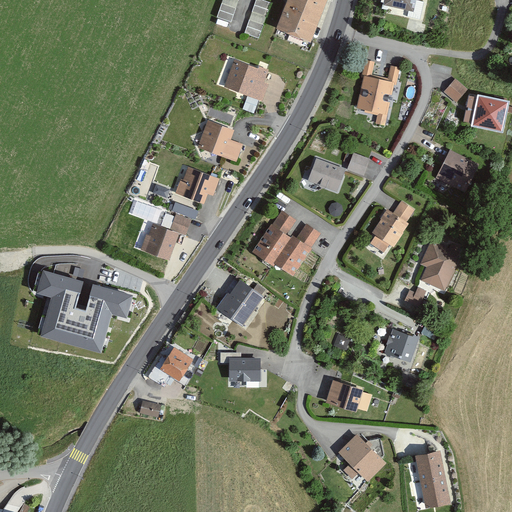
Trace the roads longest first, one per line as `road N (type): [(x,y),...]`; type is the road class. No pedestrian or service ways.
road 1 (secondary): [(337,31),(292,129),(127,372),(69,478)]
road 2 (residential): [(337,31),(410,51),(422,64),(425,93),(304,311),(293,347),(301,380)]
